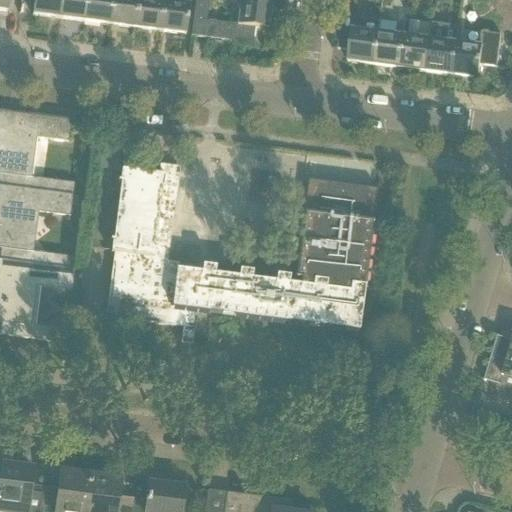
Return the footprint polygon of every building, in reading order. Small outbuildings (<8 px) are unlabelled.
[(33,0),(31,17),(58,20),(60,0),(33,0)] [(60,0),(58,20),(82,23),(85,0),(60,0)] [(85,0),(82,23),(108,27),(111,0),(85,0)] [(111,0),(108,27),(133,30),(136,0),(111,0)] [(136,0),(133,30),(158,33),(162,3),(142,0),(136,0)] [(270,7),(239,3),(236,26),(206,22),(209,0),(195,0),(190,37),(252,45),(254,30),(267,32),(270,7)] [(162,3),(158,33),(184,37),(188,6),(162,3)] [(347,64),(374,67),(378,35),(379,23),(341,18),(337,51),(348,52),(347,64)] [(374,67),(400,71),(404,38),(395,37),(396,25),(379,23),(378,35),(374,67)] [(425,74),(451,78),(456,45),(458,29),(432,26),(430,41),(425,74)] [(456,45),(451,78),(478,81),(480,67),(497,69),(501,37),(483,35),(481,48),(456,45)] [(400,71),(425,74),(430,41),(404,38),(400,71)] [(0,186),(16,189),(16,190),(73,197),(74,184),(25,178),(28,157),(26,156),(28,138),(68,143),(71,122),(0,112),(0,186)] [(118,158),(117,171),(120,172),(137,174),(139,161),(118,158)] [(131,322),(141,324),(181,329),(182,321),(193,323),(192,330),(194,330),(196,313),(344,332),(344,331),(357,333),(377,191),(308,181),(294,279),(299,279),(298,286),(287,284),(288,278),(275,276),(274,283),(250,280),(251,274),(238,272),(237,278),(213,275),(214,268),(201,267),(200,273),(176,270),(177,264),(152,260),(153,249),(155,249),(155,247),(154,247),(158,213),(172,215),(178,169),(158,166),(157,177),(137,174),(120,172),(118,183),(116,182),(116,184),(118,184),(111,241),(109,241),(109,243),(111,243),(109,254),(112,254),(104,317),(103,317),(103,318),(131,322)] [(0,249),(17,252),(16,263),(75,271),(77,258),(27,252),(30,231),(28,230),(30,213),(70,218),(72,207),(73,197),(16,190),(16,189),(0,186),(0,249)] [(73,197),(72,207),(83,209),(84,198),(73,197)] [(16,263),(0,260),(0,323),(21,326),(19,337),(0,334),(0,335),(65,344),(66,331),(28,326),(31,305),(29,305),(31,287),(73,292),(75,271),(16,263)] [(511,341),(497,337),(483,381),(499,385),(501,378),(502,378),(503,375),(511,377),(511,341)] [(480,410),(471,420),(480,429),(490,419),(480,410)] [(0,462),(0,511),(38,511),(41,495),(30,493),(33,470),(12,467),(12,464),(0,462)] [(85,511),(90,475),(74,473),(73,475),(61,473),(58,497),(41,495),(38,511),(85,511)] [(130,511),(132,507),(117,505),(120,481),(107,479),(107,477),(90,475),(85,511),(130,511)] [(132,507),(130,511),(181,511),(183,498),(185,498),(186,488),(168,486),(168,487),(149,485),(146,508),(132,507)] [(290,511),(292,503),(207,492),(204,511),(290,511)]
